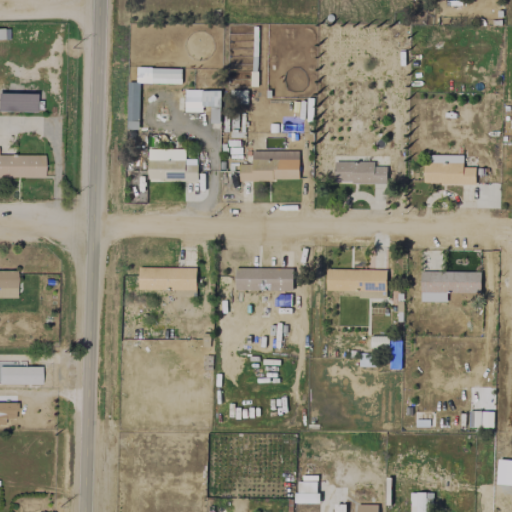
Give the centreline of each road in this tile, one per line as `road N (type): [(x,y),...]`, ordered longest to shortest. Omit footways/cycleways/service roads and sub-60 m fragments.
road 1 (residential): [(86,511),(97,0)]
road 2 (residential): [(93,228),(511,234)]
